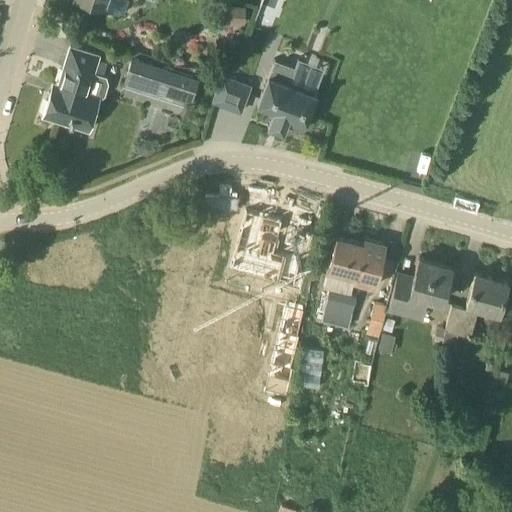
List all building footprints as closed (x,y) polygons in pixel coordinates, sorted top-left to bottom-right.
[(90,0),(104,5),(103,9),(119,14),(125,11),(128,0),(90,0)] [(245,7),(229,6),(227,22),(244,23),(245,7)] [(101,55),(89,51),(70,45),(58,83),(52,82),(42,114),(68,122),(69,118),(72,119),(73,115),(91,121),(99,94),(89,91),(101,55)] [(132,58),(123,86),(190,107),(199,79),(132,58)] [(274,58),(257,103),(273,110),(269,121),(284,127),(286,122),(303,129),(316,94),(287,82),(294,66),(274,58)] [(221,75),(212,100),(240,111),(250,85),(221,75)] [(290,219),(261,212),(247,264),(296,277),(303,249),(283,243),(290,219)] [(326,308),(350,314),(354,295),(350,294),(354,277),(355,277),(354,282),(373,287),(380,263),(385,243),(364,238),(362,243),(335,236),(326,269),(329,270),(325,287),(330,289),(326,308)] [(450,266),(418,257),(413,274),(398,269),(387,309),(421,319),(427,298),(440,302),(445,285),(450,266)] [(301,294),(308,270),(289,265),(283,289),(301,294)] [(474,272),(469,292),(464,307),(452,304),(452,306),(450,306),(444,328),(446,329),(442,345),(453,348),(457,332),(469,336),(477,308),(497,314),(507,281),(474,272)] [(386,302),(373,299),(365,332),(378,335),(386,302)] [(378,347),(390,350),(394,335),(393,335),(382,332),(378,347)] [(317,386),(320,347),(299,346),(296,384),(317,386)]
